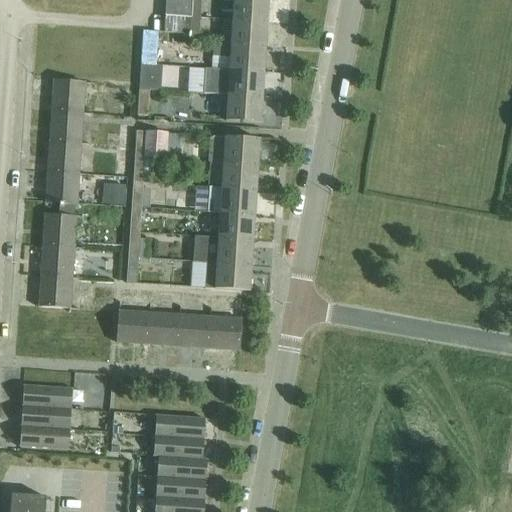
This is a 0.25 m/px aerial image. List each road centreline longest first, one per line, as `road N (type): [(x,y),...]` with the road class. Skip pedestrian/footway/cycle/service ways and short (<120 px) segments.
road 1 (residential): [(296,308),(352,0)]
road 2 (residential): [(511,344),(296,308)]
road 3 (residential): [(259,511),(296,308)]
road 4 (residential): [(8,17),(130,23),(142,15),(143,0)]
road 5 (residential): [(0,138),(8,17)]
